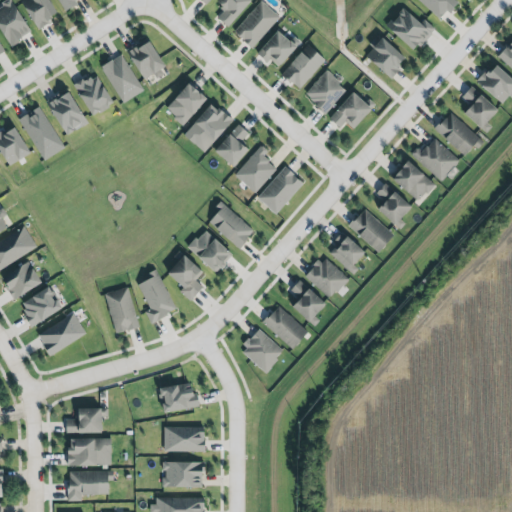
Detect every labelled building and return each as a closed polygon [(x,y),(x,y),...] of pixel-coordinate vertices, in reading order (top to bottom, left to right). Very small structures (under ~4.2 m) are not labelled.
[(4,0),(0,3),(0,24),(10,43),(30,30),(12,0),(4,0)] [(21,0),(37,27),(50,19),(56,9),(50,0),(21,0)] [(55,0),(61,10),(79,0),(55,0)] [(217,0),(215,4),(223,9),(216,19),(227,27),(246,0),(217,0)] [(261,0),(279,16),(252,48),(242,39),(243,38),(233,30),(261,0)] [(421,0),(458,0),(453,6),(454,7),(450,12),(446,9),(439,16),(421,0)] [(403,6),(421,21),(424,18),(435,27),(432,31),(433,32),(420,46),(417,44),(413,48),(386,24),(390,19),(392,19),(399,13),(399,11),(403,6)] [(257,52),(266,61),(270,58),(279,66),(296,44),(290,38),(289,39),(277,28),(262,46),(262,47),(257,52)] [(362,55),(389,79),(398,69),(395,67),(402,58),(379,37),(362,55)] [(129,49),(145,76),(166,64),(150,38),(140,43),(129,49)] [(498,55),(511,68),(511,40),(511,41),(507,46),(502,48),(498,55)] [(298,91),(324,61),(306,45),(280,74),(298,91)] [(101,64),(123,52),(145,91),(122,103),(101,64)] [(476,79),(502,102),(509,95),(511,97),(511,75),(497,62),(492,65),(490,67),(490,66),(488,68),(486,70),(485,69),(476,79)] [(327,69),(306,93),(311,97),(311,99),(316,103),(315,105),(320,108),(325,114),(345,90),(338,84),(340,82),(327,69)] [(73,83),(84,76),(85,78),(91,74),(93,77),(97,74),(114,99),(108,103),(109,105),(101,111),(99,109),(93,113),(73,83)] [(188,79),(165,106),(174,114),(174,117),(182,124),(207,96),(188,79)] [(464,108),(462,110),(479,127),(480,127),(486,131),(490,127),(491,126),(486,121),(497,107),(481,92),(480,92),(471,85),(467,89),(462,95),(463,97),(470,104),(468,106),(467,106),(465,109),(464,108)] [(330,117),(338,108),(338,106),(353,90),(366,101),(369,98),(375,103),(372,107),(370,106),(355,123),(355,124),(353,127),(345,120),(340,126),(330,117)] [(61,135),(83,124),(68,91),(46,101),(61,135)] [(230,122),(210,103),(182,134),(201,153),(230,122)] [(40,105),(66,146),(44,160),(18,119),(29,112),(31,115),(35,112),(33,109),(40,105)] [(483,142),(478,148),(474,145),(464,155),(435,128),(438,122),(440,121),(446,117),(451,112),(483,142)] [(238,123),(248,131),(241,140),(248,146),(248,147),(248,150),(234,165),(215,147),(230,131),(231,132),(238,123)] [(28,153),(11,125),(0,132),(0,155),(7,166),(28,153)] [(412,153),(442,181),(460,161),(436,140),(428,146),(423,148),(418,147),(412,153)] [(267,152),(260,145),(233,175),(253,193),(275,169),(262,157),(267,152)] [(392,177),(415,199),(437,185),(408,157),(392,177)] [(301,183),(282,167),(256,199),(275,215),(301,183)] [(379,205),(384,198),(378,193),(385,185),(413,206),(401,219),(405,226),(399,231),(377,210),(379,205)] [(207,222),(236,249),(251,233),(222,205),(207,222)] [(347,225),(364,210),(393,234),(377,252),(347,225)] [(0,240),(0,269),(35,247),(22,226),(0,240)] [(206,228),(231,250),(230,251),(232,253),(218,270),(214,270),(186,245),(195,235),(197,237),(206,228)] [(330,252),(337,243),(334,240),(342,230),(346,234),(347,233),(365,250),(352,263),(358,268),(353,274),(348,269),(347,269),(343,266),(330,252)] [(190,300),(202,286),(195,279),(203,271),(184,252),(183,253),(179,249),(174,256),(177,259),(167,271),(184,286),(180,290),(190,300)] [(305,274),(314,266),(317,260),(322,260),(327,259),(348,280),(337,293),(327,295),(305,274)] [(39,284),(27,262),(0,276),(0,280),(10,299),(39,284)] [(137,284),(149,310),(144,312),(149,323),(175,311),(155,269),(146,273),(149,278),(137,284)] [(292,289),(297,296),(292,304),(311,320),(326,303),(309,287),(301,278),(292,283),(292,289)] [(24,315),(31,326),(42,319),(42,318),(63,306),(54,290),(53,291),(49,285),(33,294),(34,295),(23,302),(27,307),(24,308),(27,314),(24,315)] [(105,293),(116,332),(140,325),(128,286),(105,293)] [(263,322),(293,349),(308,332),(279,305),(269,314),(263,322)] [(39,334),(44,342),(42,343),(50,355),(86,332),(73,312),(39,334)] [(242,350),(246,345),(243,340),(249,334),(254,331),(261,329),(283,348),(280,358),(266,373),(242,350)] [(197,406),(195,393),(190,394),(188,383),(157,388),(161,413),(197,406)] [(77,406),(103,407),(102,431),(65,429),(65,417),(76,417),(77,406)] [(165,424),(203,424),(204,452),(165,453),(165,424)] [(69,438),(111,437),(111,466),(67,466),(69,438)] [(164,461),(202,462),(201,486),(163,488),(164,461)] [(69,471),(113,471),(113,481),(108,480),(109,494),(82,494),(82,501),(68,501),(68,487),(69,478),(69,471)] [(155,511),(155,499),(203,497),(203,511),(155,511)]
